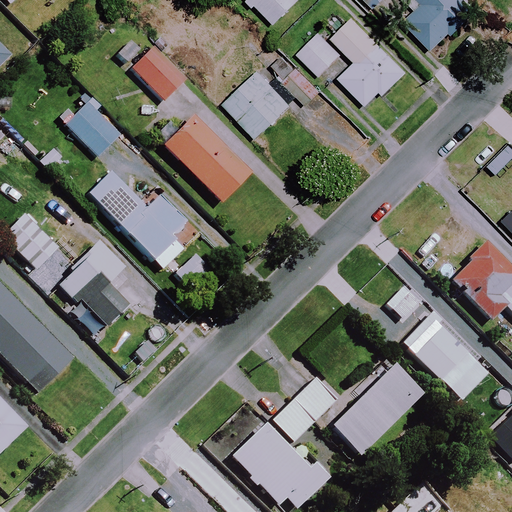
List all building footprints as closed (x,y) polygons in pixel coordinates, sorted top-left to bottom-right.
[(0,0),(0,5),(4,10),(14,0),(0,0)] [(299,0),(247,0),(273,26),(299,0)] [(382,0),(366,0),(375,8),(382,0)] [(477,12),(466,0),(417,0),(398,17),(432,54),(477,12)] [(405,74),(350,20),(331,40),(355,63),(338,80),(365,107),(379,92),(383,96),(405,74)] [(342,54),(320,32),(298,54),(320,76),(342,54)] [(182,82),(149,48),(126,71),(159,105),(182,82)] [(269,67),(279,77),(278,78),(304,105),(318,91),(295,68),(281,54),(269,67)] [(289,107),(258,73),(224,105),(256,139),(289,107)] [(116,138),(84,106),(62,128),(94,160),(116,138)] [(246,176),(189,120),(175,134),(166,125),(150,141),(217,206),(246,176)] [(139,209),(105,176),(83,198),(159,272),(179,252),(168,241),(182,227),(151,197),(139,209)] [(55,252),(21,217),(0,236),(0,239),(32,273),(55,252)] [(511,277),(480,245),(444,282),(486,323),(501,309),(511,320),(511,277)] [(94,246),(57,285),(54,289),(73,308),(77,304),(105,330),(125,308),(104,288),(120,270),(94,246)] [(69,361),(0,291),(0,362),(33,396),(69,361)] [(462,395),(463,397),(485,374),(427,317),(399,346),(447,394),(449,392),(457,400),(462,395)] [(417,398),(388,369),(326,430),(355,459),(417,398)] [(330,405),(309,384),(267,425),(288,446),(330,405)] [(0,451),(22,430),(0,407),(0,451)] [(511,462),(511,419),(503,410),(482,431),(511,463),(511,462)] [(302,470),(259,429),(226,463),(275,509),(282,501),(293,511),(295,511),(323,482),(306,466),(302,470)]
